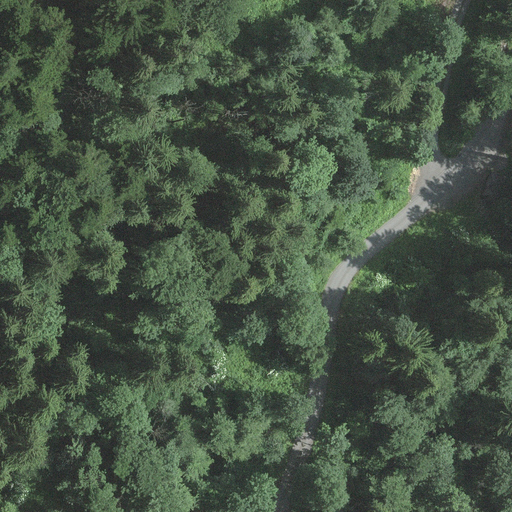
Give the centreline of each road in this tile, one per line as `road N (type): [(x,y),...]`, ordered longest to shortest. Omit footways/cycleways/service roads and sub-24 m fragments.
road 1 (unclassified): [(277,511),(324,369),(334,292),(358,259),(446,184),(511,95)]
road 2 (track): [(464,0),(447,48),(446,184)]
